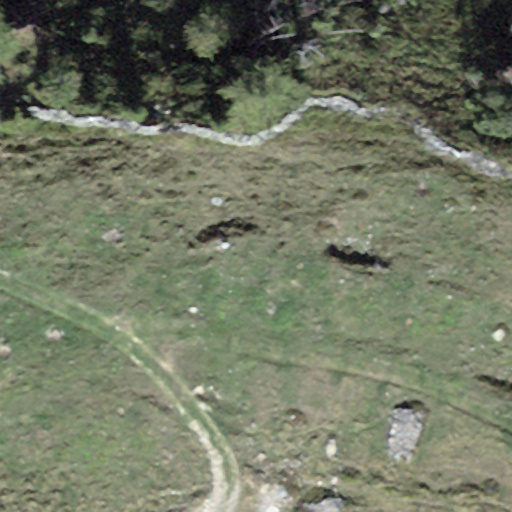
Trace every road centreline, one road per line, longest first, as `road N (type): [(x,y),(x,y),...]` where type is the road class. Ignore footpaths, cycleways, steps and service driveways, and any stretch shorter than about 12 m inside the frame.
road 1 (track): [(125,338),(148,328),(313,340),(511,421)]
road 2 (track): [(0,277),(85,315),(152,359),(208,428),(222,460),(226,488),(218,511)]
